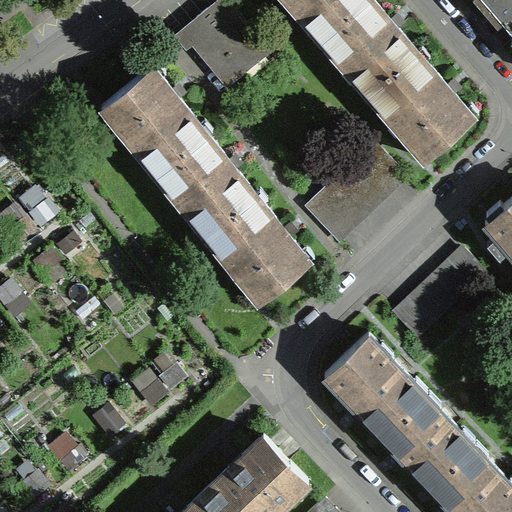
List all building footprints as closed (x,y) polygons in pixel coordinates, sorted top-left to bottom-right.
[(227,81),(269,48),(229,0),(227,0),(227,1),(228,1),(194,29),(190,32),(189,32),(187,33),(227,81)] [(289,0),(322,37),(364,0),(289,0)] [(376,0),(364,0),(322,37),(368,90),(417,48),(389,15),(376,0)] [(511,0),(488,0),(510,25),(511,22),(511,0)] [(425,156),(475,114),(446,81),(417,48),(368,90),(425,156)] [(157,171),(208,130),(170,84),(153,62),(102,103),(157,171)] [(205,230),(255,189),(227,155),(208,130),(157,171),(205,230)] [(327,184),(337,193),(316,213),(337,236),(366,208),(406,170),(375,138),(327,184)] [(310,257),(255,189),(205,230),(259,298),(282,280),(310,257)] [(511,194),(504,202),(500,198),(486,210),(490,214),(485,218),(511,248),(511,194)] [(445,264),(430,278),(452,301),(486,268),(465,245),(445,264)] [(417,333),(452,301),(430,278),(412,295),(396,311),(417,333)] [(399,412),(400,414),(426,389),(369,329),(325,371),(358,406),(381,429),(399,412)] [(449,465),(447,463),(473,439),(426,389),(400,414),(399,412),(381,429),(400,449),(431,482),(449,465)] [(229,463),(208,483),(235,511),(271,511),(309,477),(264,430),(242,451),(249,458),(237,469),(236,470),(229,463)] [(511,511),(511,479),(473,439),(447,463),(449,465),(431,482),(449,501),(459,511),(511,511)] [(235,511),(208,483),(187,503),(194,510),(192,511),(235,511)] [(306,511),(342,511),(337,507),(325,494),(306,511)]
